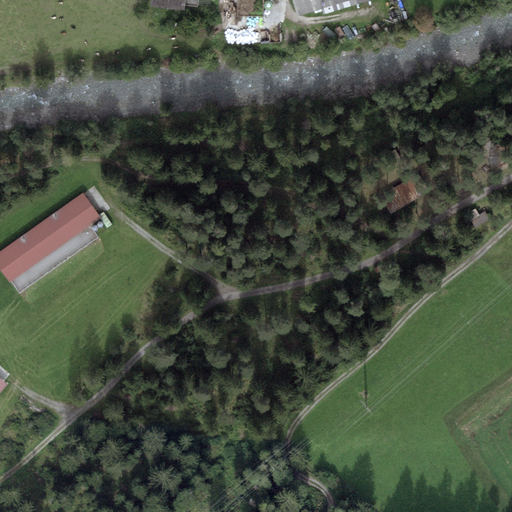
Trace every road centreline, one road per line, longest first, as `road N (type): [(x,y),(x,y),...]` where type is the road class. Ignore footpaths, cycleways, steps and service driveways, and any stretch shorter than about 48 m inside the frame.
road 1 (track): [(0,178),(101,158),(148,177),(239,182),(333,209),(400,244)]
road 2 (track): [(511,225),(292,428)]
road 3 (track): [(227,291),(157,339),(0,480)]
road 4 (track): [(400,244),(293,286),(227,291)]
road 5 (track): [(227,291),(109,205)]
road 6 (track): [(511,176),(400,244)]
